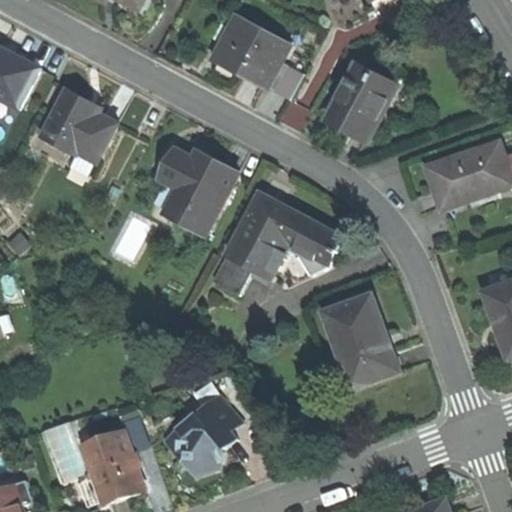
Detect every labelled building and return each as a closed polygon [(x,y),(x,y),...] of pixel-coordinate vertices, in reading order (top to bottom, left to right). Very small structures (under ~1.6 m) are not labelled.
[(148,0),(103,0),(109,3),(110,0),(122,0),(142,11),(148,0)] [(295,46),(242,17),(218,61),(244,75),(270,90),(271,89),(285,64),(295,46)] [(12,54),(0,47),(0,98),(21,110),(43,70),(12,54)] [(271,89),(292,101),(306,76),(285,64),(271,89)] [(400,87),(360,66),(331,121),(351,132),(371,142),(400,87)] [(71,91),(45,139),(79,157),(83,151),(101,161),(121,125),(101,115),(87,107),(90,101),(71,91)] [(511,170),(503,144),(432,169),(439,189),(446,210),(511,187),(511,170)] [(168,214),(208,236),(241,175),(222,165),(201,154),(197,161),(180,152),(162,185),(179,194),(168,214)] [(264,197),(218,284),(243,297),(257,271),(275,280),(290,251),(304,259),(316,278),(331,270),(347,240),(297,214),(264,197)] [(11,244),(22,255),(34,245),(23,233),(11,244)] [(511,283),(487,293),(500,328),(511,361),(511,360),(511,283)] [(375,297),(328,314),(343,355),(335,358),(347,392),(402,372),(387,330),(375,297)] [(225,401),(215,410),(234,432),(244,423),(225,401)] [(215,410),(212,406),(183,430),(191,439),(189,464),(201,478),(212,474),(224,469),(219,455),(241,440),(234,432),(215,410)] [(128,433),(88,447),(108,505),(128,498),(148,491),(128,433)] [(18,486),(25,507),(38,503),(30,482),(18,486)] [(18,486),(0,492),(0,511),(27,511),(25,507),(18,486)] [(452,511),(449,501),(418,511),(452,511)]
